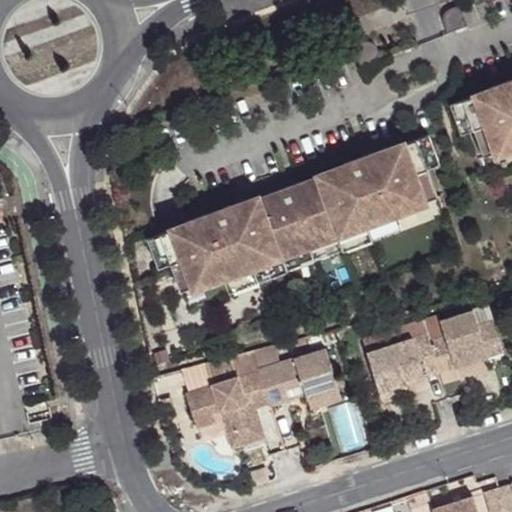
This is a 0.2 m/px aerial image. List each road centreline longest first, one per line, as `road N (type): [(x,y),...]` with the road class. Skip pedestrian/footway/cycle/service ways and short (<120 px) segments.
road 1 (residential): [(124,443),(71,203)]
road 2 (residential): [(511,437),(284,511)]
road 3 (residential): [(124,443),(0,473)]
